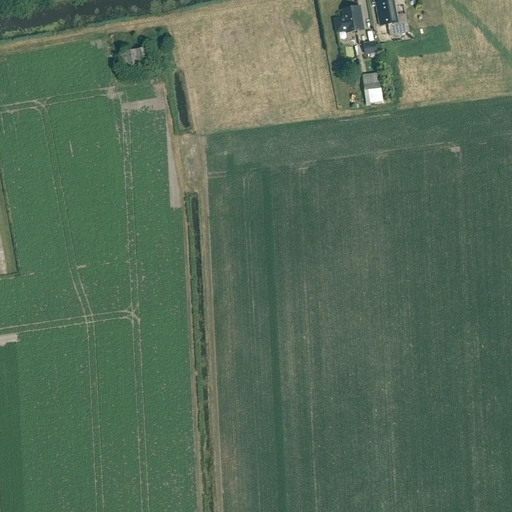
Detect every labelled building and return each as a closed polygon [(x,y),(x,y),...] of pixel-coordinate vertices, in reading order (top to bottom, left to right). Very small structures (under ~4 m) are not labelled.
[(397,16),(394,0),(377,3),(381,26),(388,25),(391,37),(410,33),(407,14),(397,16)] [(348,33),(364,31),(361,8),(344,10),(346,19),(336,21),(338,33),(348,31),(348,33)] [(365,55),(378,53),(376,41),(364,43),(365,55)] [(139,70),(151,67),(147,48),(118,53),(121,71),(139,68),(139,70)] [(365,96),(382,94),(380,78),(363,81),(365,96)]
